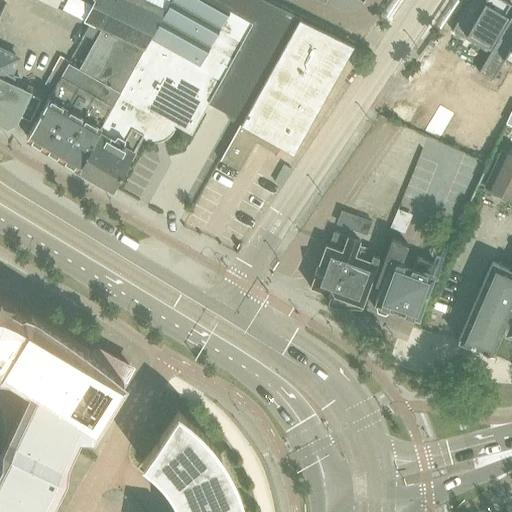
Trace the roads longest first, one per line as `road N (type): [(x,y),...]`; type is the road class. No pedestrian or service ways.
road 1 (secondary): [(384,467),(371,419),(327,367),(0,172)]
road 2 (secondary): [(0,217),(266,381),(304,432)]
road 3 (secondary): [(385,497),(428,493),(511,465)]
road 4 (secondary): [(511,438),(384,467)]
